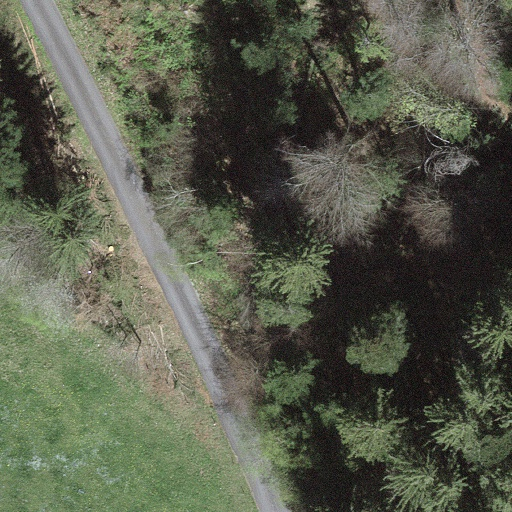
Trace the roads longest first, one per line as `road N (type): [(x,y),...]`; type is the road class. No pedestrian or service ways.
road 1 (unclassified): [(288,511),(267,449),(36,0)]
road 2 (track): [(511,139),(457,0)]
